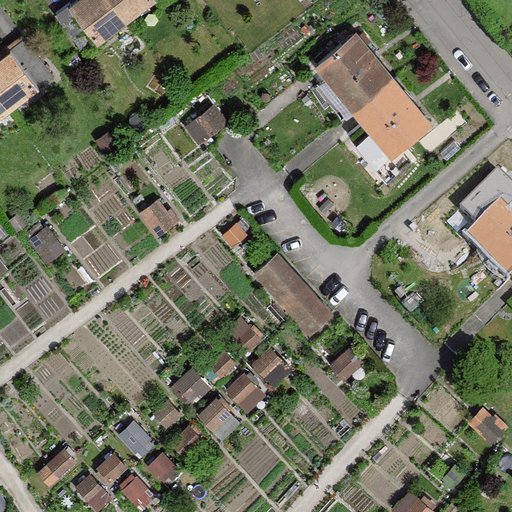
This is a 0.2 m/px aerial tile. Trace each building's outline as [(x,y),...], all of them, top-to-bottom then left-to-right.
[(113,0),(77,0),(72,4),(91,30),(95,36),(124,13),(113,0)] [(113,0),(124,13),(141,0),(113,0)] [(91,30),(72,4),(70,3),(58,12),(78,40),(91,30)] [(354,33),(318,62),(329,75),(356,107),(390,79),(354,33)] [(11,47),(13,49),(33,75),(45,66),(23,38),(11,47)] [(13,49),(0,58),(0,91),(7,102),(37,80),(33,75),(13,49)] [(343,118),(356,107),(329,75),(317,86),(343,118)] [(428,124),(390,79),(356,107),(367,121),(373,116),(400,149),(428,124)] [(191,118),(203,138),(233,121),(221,101),(191,118)] [(158,199),(139,213),(159,239),(182,222),(172,208),(168,212),(158,199)] [(511,210),(503,202),(471,235),(484,248),(489,242),(511,262),(511,210)] [(236,218),(223,231),(235,244),(248,231),(236,218)] [(48,225),(28,240),(47,265),(66,250),(48,225)] [(274,256),(256,271),(277,295),(280,292),(312,329),(331,312),(308,286),(297,296),(289,287),(295,280),(274,256)] [(0,275),(9,268),(0,257),(0,275)] [(251,322),(238,335),(250,349),(264,336),(251,322)] [(283,353),(271,341),(252,360),(265,372),(283,353)] [(349,342),(330,361),(345,376),(364,357),(349,342)] [(225,345),(209,360),(224,375),(240,360),(225,345)] [(212,383),(193,362),(175,378),(177,380),(172,384),(185,399),(191,394),(196,397),(212,383)] [(246,367),(226,385),(238,398),(258,380),(246,367)] [(216,391),(197,409),(212,425),(231,407),(216,391)] [(169,395),(153,408),(167,425),(183,411),(169,395)] [(506,425),(488,410),(476,423),(494,439),(506,425)] [(135,416),(117,432),(135,451),(138,448),(142,453),(155,442),(151,437),(152,435),(135,416)] [(189,419),(171,437),(184,451),(203,434),(189,419)] [(79,458),(66,443),(47,460),(60,475),(79,458)] [(115,446),(96,463),(99,465),(95,468),(106,479),(109,476),(111,478),(129,462),(115,446)] [(183,468),(163,447),(147,462),(166,484),(183,468)] [(91,469),(75,484),(98,508),(114,493),(91,469)] [(159,493),(138,471),(136,474),(132,470),(121,481),(124,485),(121,487),(143,509),(159,493)] [(411,486),(394,506),(400,511),(430,511),(435,506),(411,486)]
